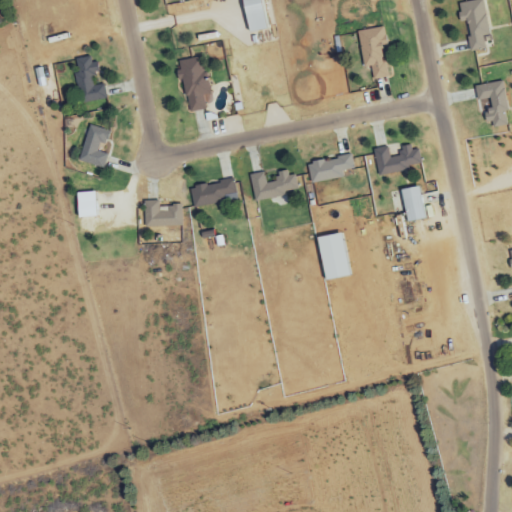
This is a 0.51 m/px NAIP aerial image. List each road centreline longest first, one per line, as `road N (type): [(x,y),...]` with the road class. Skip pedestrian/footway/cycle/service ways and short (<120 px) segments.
road 1 (residential): [(420,0),(491,361),(491,511)]
road 2 (residential): [(435,99),(151,159)]
road 3 (residential): [(151,159),(122,0)]
